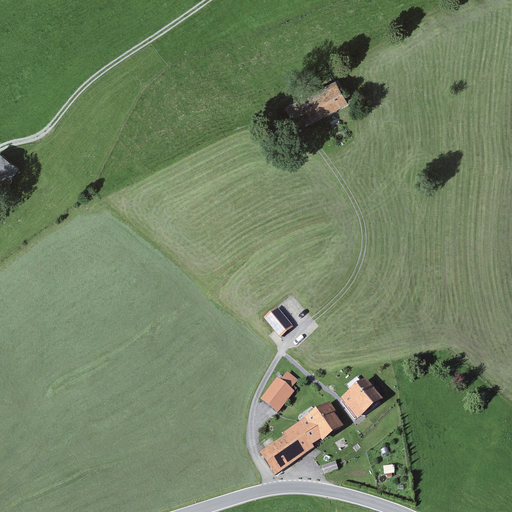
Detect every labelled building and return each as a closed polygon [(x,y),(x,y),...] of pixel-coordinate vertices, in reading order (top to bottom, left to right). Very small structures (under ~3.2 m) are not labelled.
[(334,80),(286,106),(298,127),(345,100),(334,80)] [(0,153),(0,174),(8,181),(19,167),(1,153),(0,153)] [(291,327),(277,310),(266,319),(280,336),(291,327)] [(278,380),(263,400),(277,411),(294,391),(290,388),(296,380),(288,373),(281,381),(278,380)] [(380,399),(366,381),(343,400),(357,417),(380,399)] [(286,436),(262,453),(276,472),(313,447),(311,445),(321,437),(323,439),(342,426),(328,405),(285,435),(286,436)]
